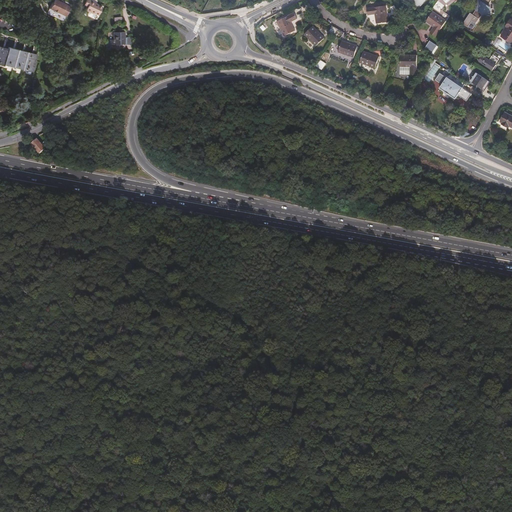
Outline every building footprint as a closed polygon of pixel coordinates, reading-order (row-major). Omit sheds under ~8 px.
[(58,0),(56,0),(52,9),(56,11),(57,12),(59,13),(61,13),(69,17),(74,7),(69,5),(58,0)] [(98,18),(103,7),(88,0),(86,0),(84,6),(88,8),(86,12),(98,18)] [(409,0),(418,9),(428,0),(409,0)] [(483,0),(481,4),(479,3),(480,1),(479,1),(479,3),(474,9),(474,10),(475,9),(477,10),(473,17),(479,21),(483,15),(485,16),(489,10),(487,8),(492,0),(483,0)] [(391,24),(389,7),(369,10),(370,18),(378,17),(379,26),(391,24)] [(285,36),(296,30),(292,22),(298,19),(295,13),(277,21),(285,36)] [(447,23),(443,20),(433,13),(427,23),(434,28),(430,34),(436,38),(447,23)] [(511,22),(511,21),(506,28),(507,29),(501,39),(511,45),(511,43),(511,22)] [(307,36),(319,47),(327,39),(315,27),(307,36)] [(331,33),(337,37),(340,30),(334,27),(331,33)] [(343,40),(346,34),(340,30),(337,37),(343,40)] [(115,46),(125,46),(124,39),(124,32),(113,33),(114,46),(115,46)] [(340,53),(355,59),(359,48),(344,42),(340,53)] [(34,60),(35,54),(8,45),(7,47),(0,45),(0,63),(2,64),(3,63),(31,71),(34,60)] [(361,64),(377,70),(380,59),(364,53),(361,64)] [(483,57),(479,63),(493,72),(494,70),(497,66),(496,65),(499,61),(501,62),(503,58),(495,53),(490,61),(483,57)] [(419,76),(418,57),(401,57),(401,69),(411,69),(412,76),(419,76)] [(464,89),(466,85),(450,74),(448,78),(441,74),(436,80),(443,85),(439,92),(454,103),(459,96),(468,102),(472,95),(464,89)] [(488,88),(490,83),(477,75),(475,77),(474,77),(473,78),(474,79),(472,82),(478,87),(474,91),(480,97),(485,91),(488,88)] [(409,109),(403,106),(399,112),(411,118),(409,109)] [(511,116),(505,113),(501,122),(503,124),(502,125),(509,129),(510,127),(511,128),(511,116)] [(47,151),(38,140),(32,144),(33,146),(30,149),(34,154),(35,153),(37,155),(39,152),(41,155),(47,151)]
